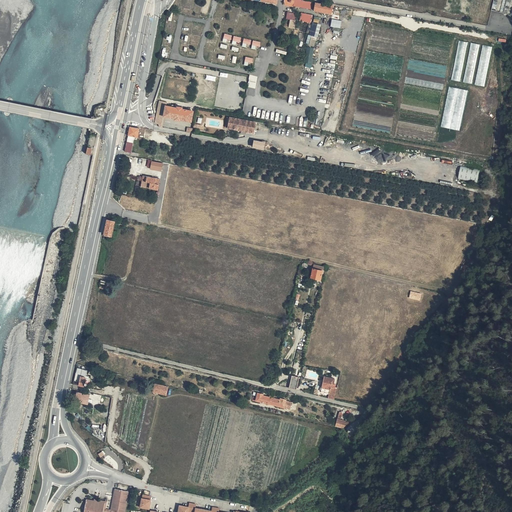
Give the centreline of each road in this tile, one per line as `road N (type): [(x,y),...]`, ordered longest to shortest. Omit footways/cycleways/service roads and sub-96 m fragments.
road 1 (residential): [(72,337),(359,407)]
road 2 (unknown): [(144,106),(145,119),(195,132),(268,134),(355,158)]
road 3 (primary): [(107,180),(150,0)]
road 4 (unclassified): [(327,0),(509,29)]
road 5 (primary): [(72,337),(107,180)]
